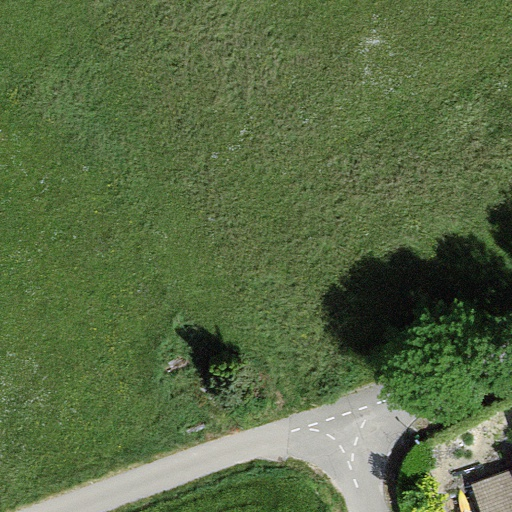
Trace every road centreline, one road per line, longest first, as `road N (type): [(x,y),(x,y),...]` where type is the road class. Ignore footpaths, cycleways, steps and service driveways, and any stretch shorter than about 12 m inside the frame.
road 1 (residential): [(511,359),(336,423),(368,511)]
road 2 (track): [(81,511),(336,423)]
